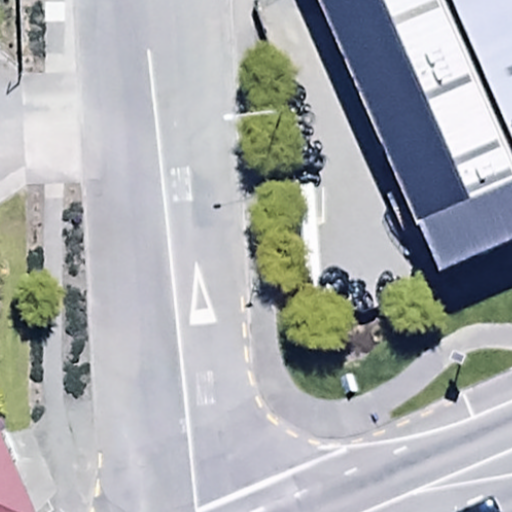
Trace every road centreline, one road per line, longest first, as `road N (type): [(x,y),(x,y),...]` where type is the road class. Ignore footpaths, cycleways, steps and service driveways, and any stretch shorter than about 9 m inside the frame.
road 1 (residential): [(154,0),(182,511)]
road 2 (trunk): [(401,511),(511,464)]
